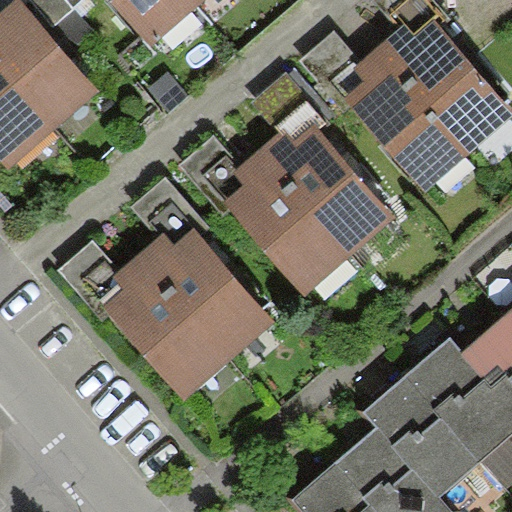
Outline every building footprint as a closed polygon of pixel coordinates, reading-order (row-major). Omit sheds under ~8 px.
[(27,0),(0,0),(0,55),(44,106),(87,69),(27,0)] [(181,0),(119,0),(146,30),(181,0)] [(384,0),(398,15),(408,27),(430,8),(439,0),(384,0)] [(398,15),(378,33),(463,129),(505,93),(430,8),(408,27),(398,15)] [(334,26),(295,60),(330,101),(346,87),(369,66),(356,52),(334,26)] [(463,129),(378,33),(356,52),(369,66),(346,87),(418,169),(463,129)] [(44,106),(0,55),(0,143),(0,144),(44,106)] [(308,120),(330,101),(295,60),(255,95),(277,120),(290,136),(308,120)] [(277,120),(252,142),(338,239),(381,202),(308,120),(290,136),(277,120)] [(211,131),(174,164),(211,206),(227,192),(248,174),(234,157),(211,131)] [(338,239),(252,142),(234,157),(248,174),(227,192),(299,274),(338,239)] [(192,223),(211,206),(174,164),(137,196),(162,224),(175,238),(192,223)] [(162,224),(137,245),(221,340),(263,303),(192,223),(175,238),(162,224)] [(125,276),(115,265),(89,236),(59,262),(95,303),(105,294),(125,276)] [(221,340),(137,245),(115,265),(125,276),(105,294),(179,377),(221,340)] [(511,322),(511,287),(495,304),(511,322)] [(511,322),(495,304),(455,341),(511,402),(511,322)] [(478,436),(511,404),(511,402),(455,341),(439,325),(404,357),(478,436)] [(434,477),(478,436),(404,357),(360,398),(371,410),(434,477)] [(384,511),(421,511),(446,490),(434,477),(371,410),(327,451),(384,511)] [(308,511),(384,511),(327,451),(286,489),(308,511)]
